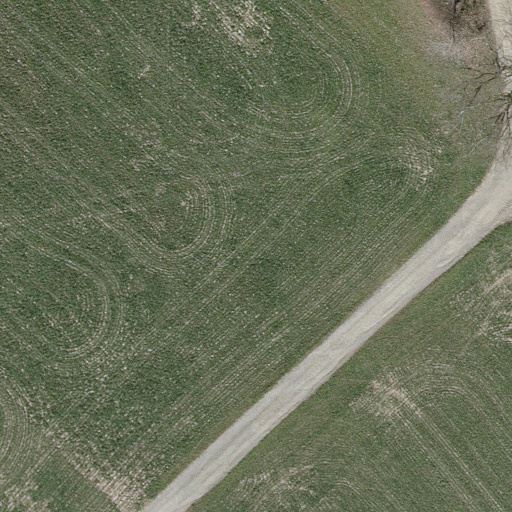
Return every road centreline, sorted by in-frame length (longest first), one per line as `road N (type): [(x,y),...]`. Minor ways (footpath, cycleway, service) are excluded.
road 1 (track): [(178,511),(511,195)]
road 2 (track): [(458,0),(511,154)]
